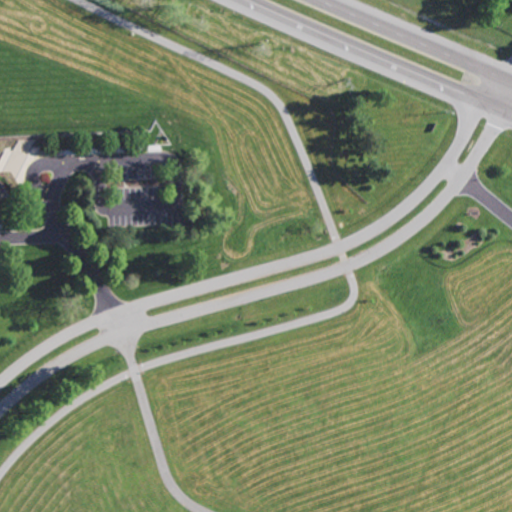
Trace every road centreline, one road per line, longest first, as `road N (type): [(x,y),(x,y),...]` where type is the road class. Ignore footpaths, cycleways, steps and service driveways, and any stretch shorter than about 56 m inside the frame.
road 1 (residential): [(0,406),(83,346),(348,266),(387,245),(458,182),(502,112),(505,78),(443,168),(407,207),(369,231),(299,260),(114,312),(0,380)]
road 2 (secondary): [(241,0),(511,116)]
road 3 (residential): [(122,330),(169,483),(205,511)]
road 4 (secondary): [(511,81),(326,0)]
